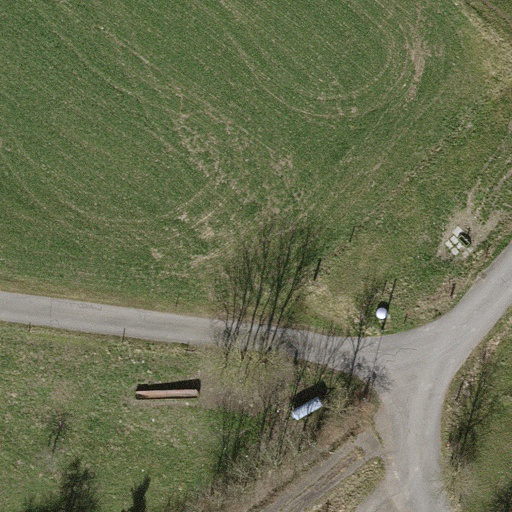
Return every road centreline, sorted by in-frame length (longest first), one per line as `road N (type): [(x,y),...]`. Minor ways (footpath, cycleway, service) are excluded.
road 1 (track): [(430,366),(0,308)]
road 2 (track): [(418,399),(285,511)]
road 3 (track): [(430,366),(415,422),(435,511)]
road 4 (unclassified): [(511,273),(430,366)]
